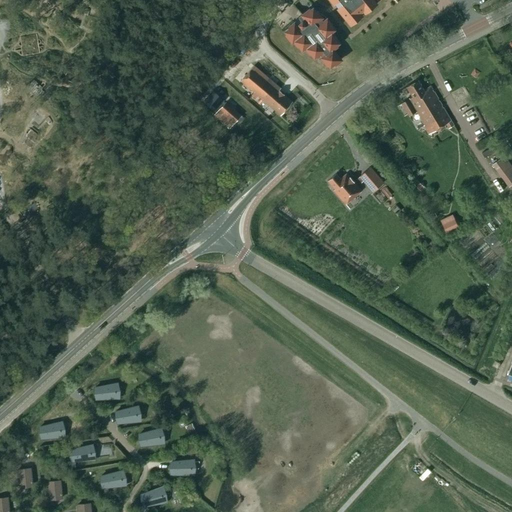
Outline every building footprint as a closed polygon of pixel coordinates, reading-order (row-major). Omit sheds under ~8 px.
[(51,2),(47,7),(52,11),(54,8),(56,7),(58,8),(56,10),(57,10),(58,9),(63,3),(60,0),(57,3),(54,1),(52,3),(51,2)] [(331,0),(335,4),(338,8),(352,25),(362,16),(360,13),(364,10),(366,13),(377,5),(374,0),(373,0),(331,0)] [(93,8),(87,6),(80,27),(96,32),(101,18),(91,14),(93,8)] [(336,30),(327,19),(324,21),(316,10),(313,6),(293,22),(294,23),(283,31),(292,42),(294,41),(302,52),(306,49),(314,59),(318,56),(319,55),(330,68),(341,60),(333,49),(340,43),(336,37),(332,33),(334,31),(336,30)] [(36,34),(20,37),(21,46),(20,47),(21,48),(23,48),(23,50),(21,50),(21,51),(22,55),(22,56),(23,60),(27,59),(27,55),(40,53),(40,52),(39,52),(39,48),(39,47),(37,47),(37,45),(38,45),(36,34)] [(258,96),(281,115),(292,102),(279,90),(281,88),(254,65),(241,81),(254,93),(251,96),(255,99),(258,96)] [(21,74),(8,74),(9,83),(21,83),(21,74)] [(39,89),(44,84),(41,82),(40,84),(33,78),(24,87),(31,93),(28,96),(31,98),(34,94),(38,97),(42,93),(39,89)] [(453,125),(451,121),(430,88),(424,92),(417,81),(406,88),(412,98),(408,101),(402,105),(409,117),(416,113),(424,126),(425,129),(429,135),(446,125),(448,129),(453,125)] [(206,98),(203,102),(207,105),(214,111),(223,100),(216,94),(209,101),(207,99),(207,98),(206,98)] [(226,102),(215,115),(230,128),(241,115),(226,102)] [(28,116),(39,125),(44,119),(49,124),(53,120),(48,115),(45,118),(35,108),(28,116)] [(26,142),(32,147),(41,136),(38,133),(39,131),(34,127),(27,135),(29,138),(26,142)] [(9,155),(8,156),(12,164),(17,162),(14,154),(14,153),(13,153),(11,154),(9,155)] [(511,184),(511,165),(504,155),(492,164),(509,187),(511,184)] [(370,167),(360,176),(366,184),(371,180),(377,188),(383,182),(370,167)] [(362,191),(346,173),(340,179),(336,173),(327,181),(335,189),(333,190),(346,205),(362,191)] [(31,205),(19,212),(23,218),(27,216),(28,218),(26,219),(27,220),(27,221),(38,214),(37,211),(39,209),(35,202),(35,203),(34,203),(31,205)] [(458,227),(453,215),(447,218),(447,217),(440,220),(446,233),(451,231),(451,230),(458,227)] [(116,397),(115,385),(95,387),(97,399),(116,397)] [(118,423),(138,420),(136,408),(116,411),(118,423)] [(62,435),(60,423),(52,425),(40,426),(42,438),(62,435)] [(159,430),(139,434),(142,445),(161,442),(159,430)] [(98,456),(113,454),(112,442),(96,444),(98,456)] [(92,458),(90,446),(70,449),(72,461),(92,458)] [(191,473),(191,461),(171,462),(171,474),(191,473)] [(30,468),(18,470),(20,487),(32,486),(30,468)] [(121,472),(101,476),(103,487),(123,484),(121,472)] [(49,499),(62,498),(60,481),(47,482),(49,499)] [(164,500),(161,489),(141,494),(145,506),(164,500)] [(0,511),(9,511),(8,497),(0,498),(0,511)] [(90,511),(90,503),(77,505),(78,511),(90,511)]
